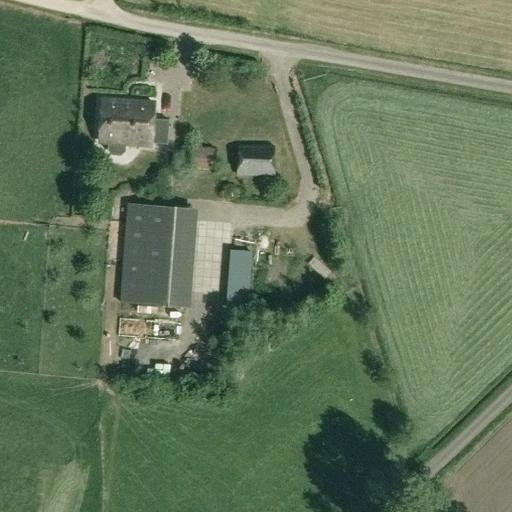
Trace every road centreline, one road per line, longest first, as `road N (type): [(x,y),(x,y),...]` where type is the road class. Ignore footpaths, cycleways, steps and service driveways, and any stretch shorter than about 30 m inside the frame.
road 1 (unclassified): [(511,87),(102,14)]
road 2 (unclassified): [(511,391),(388,511)]
